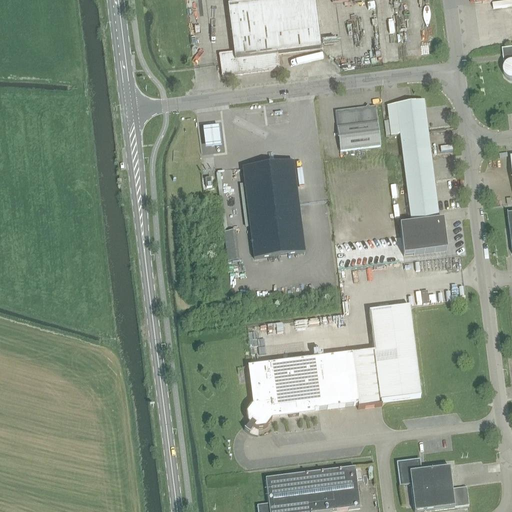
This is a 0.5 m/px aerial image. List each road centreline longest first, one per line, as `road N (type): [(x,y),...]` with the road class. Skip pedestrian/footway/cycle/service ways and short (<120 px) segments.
road 1 (unclassified): [(458,68),(134,109)]
road 2 (primary): [(144,254),(176,511)]
road 3 (primary): [(122,110),(144,254)]
road 4 (primary): [(144,254),(134,109)]
road 5 (unclassified): [(483,281),(501,422)]
road 6 (unclassified): [(466,142),(483,281)]
road 7 (unclassified): [(258,447),(274,452),(382,438)]
road 8 (unclassified): [(382,438),(501,422)]
